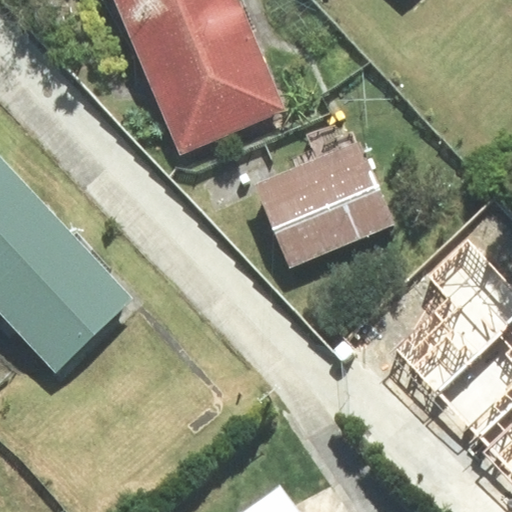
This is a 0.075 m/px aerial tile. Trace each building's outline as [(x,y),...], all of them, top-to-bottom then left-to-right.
[(236,0),(118,0),(182,150),(283,108),(236,0)] [(299,168),(258,183),(292,264),(392,224),(360,144),(356,145),(351,133),(339,138),(336,129),(311,139),(316,151),(296,159),(299,168)] [(127,299),(0,166),(0,308),(56,367),(127,299)] [(400,348),(438,390),(511,321),(511,287),(468,240),(428,277),(450,302),(400,348)] [(511,321),(438,390),(478,434),(511,402),(511,321)] [(483,452),(511,484),(511,402),(478,434),(490,446),(483,452)] [(295,511),(280,490),(249,511),(295,511)]
